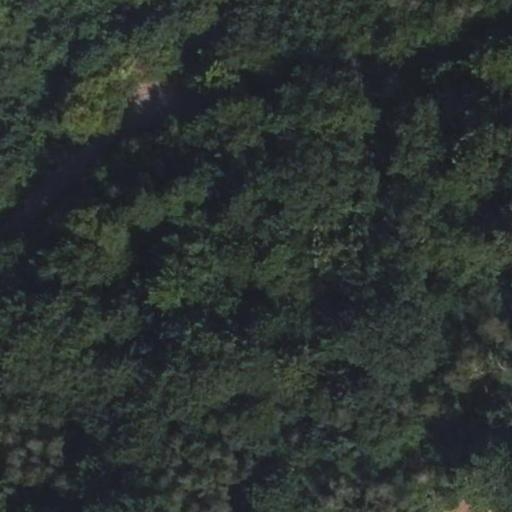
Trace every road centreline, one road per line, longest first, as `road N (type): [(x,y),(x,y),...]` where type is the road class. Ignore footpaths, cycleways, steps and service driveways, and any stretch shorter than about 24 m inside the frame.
road 1 (unclassified): [(0,250),(123,125),(511,2)]
road 2 (track): [(123,125),(253,0)]
